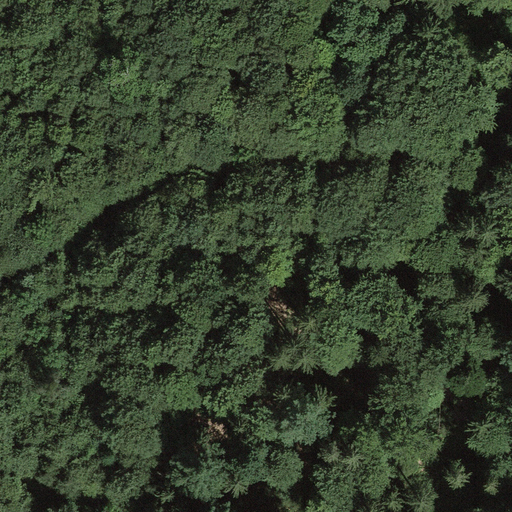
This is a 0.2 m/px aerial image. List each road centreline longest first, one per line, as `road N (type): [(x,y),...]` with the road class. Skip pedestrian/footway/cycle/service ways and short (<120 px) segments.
road 1 (track): [(0,279),(203,177),(272,168),(341,188),(403,248),(499,391),(511,445),(504,511)]
road 2 (track): [(341,188),(333,0)]
